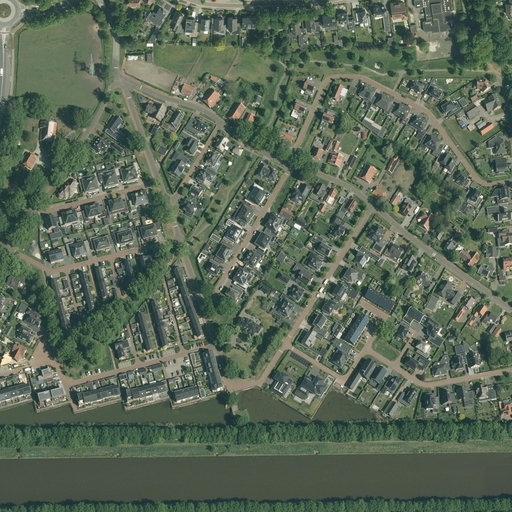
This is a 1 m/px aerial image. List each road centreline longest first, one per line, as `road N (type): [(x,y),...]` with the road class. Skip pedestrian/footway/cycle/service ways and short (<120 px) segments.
road 1 (residential): [(290,166),(324,84),(344,76),(423,111),(481,184),(511,181)]
road 2 (residential): [(511,310),(373,206)]
road 3 (residential): [(290,166),(203,306)]
road 4 (residential): [(285,345),(373,206)]
road 5 (residential): [(29,213),(94,127),(109,90),(123,81)]
road 6 (residential): [(189,0),(334,0)]
road 7 (residential): [(159,183),(29,213)]
road 8 (residential): [(395,368),(428,385),(511,370)]
